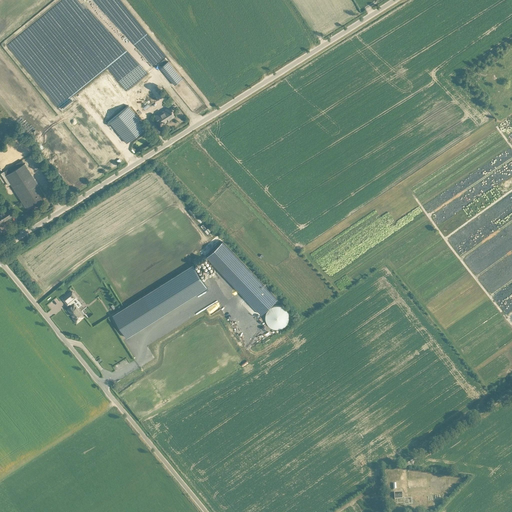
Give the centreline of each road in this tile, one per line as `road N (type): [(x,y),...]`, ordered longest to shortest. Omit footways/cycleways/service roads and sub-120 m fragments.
road 1 (unclassified): [(0,249),(394,0)]
road 2 (unclassified): [(206,511),(0,261)]
road 3 (unknown): [(117,403),(234,329),(237,306),(207,267)]
